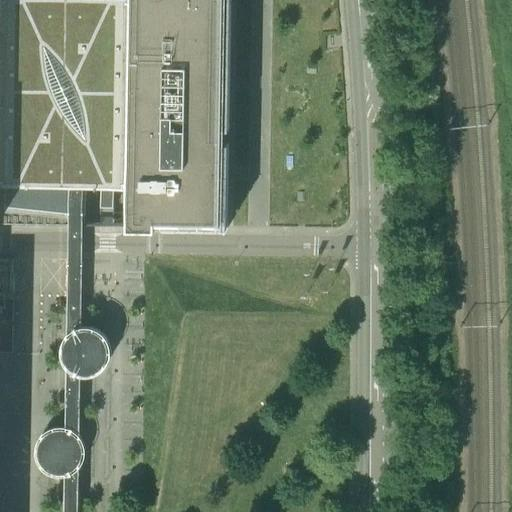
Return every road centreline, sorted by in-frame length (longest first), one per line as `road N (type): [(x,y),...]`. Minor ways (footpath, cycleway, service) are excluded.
road 1 (residential): [(376,243),(84,241)]
road 2 (tertiary): [(376,511),(376,243)]
road 3 (tertiary): [(376,243),(364,0)]
